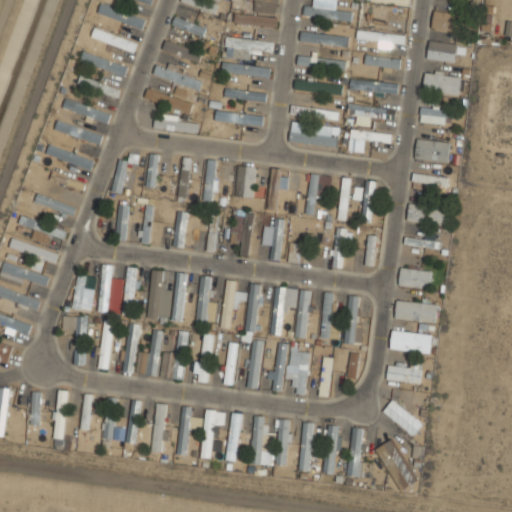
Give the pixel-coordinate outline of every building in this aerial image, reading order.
[(180,0),(180,1),(215,14),(219,4),(208,0),(180,0)] [(279,13),(279,0),(254,0),(254,12),(279,13)] [(147,18),(100,3),(97,14),(144,28),(147,18)] [(352,21),(353,10),(304,5),(303,16),(352,21)] [(433,28),(457,29),(457,13),(433,12),(433,28)] [(234,25),(277,25),(277,15),(234,15),(234,25)] [(172,25),(207,37),(210,29),(175,16),(172,25)] [(89,35),(135,51),(139,40),(93,25),(89,35)] [(406,35),(357,29),(356,40),(384,43),(382,56),(395,57),(396,46),(404,47),(406,35)] [(349,36),(301,31),(300,41),(348,47),(349,36)] [(274,41),(227,36),(225,57),(249,59),(250,49),(273,52),(274,41)] [(203,53),(165,40),(162,49),(200,62),(203,53)] [(427,59),(454,60),(456,42),(428,41),(427,59)] [(119,97),(128,65),(83,51),(79,61),(124,74),(120,85),(80,73),(77,84),(119,97)] [(297,65),(346,70),(347,60),(298,55),(297,65)] [(364,64),(399,68),(400,58),(365,55),(364,64)] [(270,77),(271,66),(222,62),(221,73),(270,77)] [(168,68),(168,67),(156,64),(153,76),(201,89),(204,78),(168,68)] [(423,91),(460,94),(462,75),(425,72),(423,91)] [(294,88),(342,96),(344,86),(296,78),(294,88)] [(400,92),(400,81),(349,81),(349,92),(400,92)] [(193,102),(148,86),(145,97),(189,113),(193,102)] [(224,99),(268,101),(268,90),(224,89),(224,99)] [(62,108),(108,125),(112,113),(67,96),(62,108)] [(292,105),(291,116),(340,121),(341,111),(321,109),(322,99),(302,97),(301,106),(292,105)] [(394,121),(395,109),(353,103),(351,115),(394,121)] [(450,121),(456,122),(457,111),(422,106),(419,121),(449,125),(450,121)] [(264,126),(265,115),(216,110),(215,121),(264,126)] [(196,134),(198,120),(156,114),(154,127),(196,134)] [(54,130),(101,144),(104,133),(57,120),(54,130)] [(289,141),(337,146),(339,127),(291,121),(289,141)] [(392,142),(392,131),(355,131),(355,142),(392,142)] [(448,161),(449,141),(416,140),(416,160),(448,161)] [(95,161),(50,143),(46,153),(91,171),(95,161)] [(128,163),(137,164),(139,155),(130,153),(128,163)] [(159,154),(149,153),(147,187),(157,188),(159,154)] [(181,200),(189,200),(189,157),(181,157),(181,200)] [(111,191),(120,193),(129,161),(120,159),(111,191)] [(214,201),(218,160),(207,159),(203,200),(214,201)] [(255,166),(237,166),(237,197),(255,197),(255,166)] [(282,169),(272,167),(267,209),(278,210),(280,188),(287,189),(288,177),(281,176),(282,169)] [(86,183),(54,171),(51,178),(83,190),(86,183)] [(451,177),(413,172),(412,181),(450,186),(451,177)] [(331,176),(311,173),(305,213),(314,214),(317,195),(328,197),(331,176)] [(338,219),(348,220),(352,178),(342,177),(338,219)] [(369,222),(377,181),(368,180),(360,220),(369,222)] [(361,200),(363,189),(354,187),(352,198),(361,200)] [(34,201),(73,217),(77,208),(38,192),(34,201)] [(149,244),(155,203),(145,202),(139,242),(149,244)] [(452,208),(409,202),(407,221),(450,226),(452,208)] [(126,240),(129,205),(118,204),(115,240),(126,240)] [(182,248),(189,212),(179,210),(171,246),(182,248)] [(255,213),(245,212),(239,255),(250,257),(255,213)] [(31,237),(53,245),(56,237),(64,240),(67,231),(22,214),(18,225),(33,230),(31,237)] [(209,251),(217,251),(217,215),(209,215),(209,251)] [(284,218),(275,216),(270,258),(279,259),(284,218)] [(333,266),(343,267),(347,228),(336,227),(333,266)] [(197,240),(207,241),(207,250),(215,250),(216,232),(197,231),(197,240)] [(405,238),(405,247),(439,247),(439,231),(425,231),(425,238),(405,238)] [(303,243),(290,243),(290,263),(312,263),(312,234),(303,234),(303,243)] [(379,236),(369,234),(364,264),(374,266),(379,236)] [(59,251),(12,238),(9,248),(56,262),(59,251)] [(41,271),(44,259),(33,257),(30,268),(41,271)] [(0,273),(0,279),(14,283),(16,276),(48,286),(51,276),(4,261),(0,273)] [(97,311),(108,312),(114,265),(103,264),(97,311)] [(136,315),(136,266),(124,266),(124,315),(136,315)] [(399,285),(430,288),(432,270),(401,267),(399,285)] [(170,271),(151,270),(148,319),(167,320),(170,271)] [(187,273),(176,272),(171,320),(182,321),(187,273)] [(85,274),(75,273),(74,308),(84,309),(85,274)] [(209,301),(210,276),(199,275),(197,323),(217,324),(218,301),(209,301)] [(221,327),(233,328),(236,280),(225,279),(221,327)] [(249,283),(245,334),(256,334),(258,305),(263,306),(265,284),(249,283)] [(0,297),(39,309),(43,299),(0,286),(0,297)] [(282,335),(283,306),(295,307),(296,288),(274,287),(272,334),(282,335)] [(295,337),(305,338),(310,290),(299,289),(295,337)] [(335,292),(325,291),(320,338),(330,339),(335,292)] [(344,343),(357,344),(361,296),(349,295),(344,343)] [(435,323),(437,304),(397,300),(395,318),(435,323)] [(0,326),(30,335),(34,323),(0,313),(0,326)] [(75,330),(74,364),(84,365),(87,316),(63,314),(62,329),(75,330)] [(108,369),(115,320),(104,319),(97,367),(108,369)] [(122,371),(133,372),(139,324),(128,322),(122,371)] [(355,344),(361,345),(363,328),(357,327),(355,344)] [(157,376),(163,331),(152,329),(149,353),(140,351),(137,373),(157,376)] [(183,379),(189,332),(178,330),(175,353),(165,352),(161,376),(183,379)] [(427,350),(429,335),(393,331),(391,346),(427,350)] [(209,382),(213,334),(201,333),(197,381),(209,382)] [(13,344),(0,340),(0,358),(9,361),(13,344)] [(244,386),(255,388),(265,342),(254,340),(244,386)] [(239,343),(229,341),(222,383),(232,385),(239,343)] [(270,390),(282,391),(288,343),(277,342),(270,390)] [(307,352),(296,352),(296,394),(307,394),(307,352)] [(349,377),(358,377),(358,352),(349,352),(349,377)] [(317,394),(326,396),(334,358),(325,357),(317,394)] [(388,367),(388,382),(422,382),(422,359),(409,359),(409,367),(388,367)] [(0,435),(5,436),(9,387),(0,386),(0,435)] [(54,438),(65,438),(68,390),(58,389),(54,438)] [(31,425),(42,425),(42,392),(31,392),(31,425)] [(91,394),(82,394),(82,429),(91,429),(91,394)] [(116,397),(107,397),(105,439),(114,439),(116,397)] [(126,441),(135,443),(141,400),(132,399),(126,441)] [(423,423),(392,400),(383,412),(414,435),(423,423)] [(163,452),(167,404),(156,403),(151,451),(163,452)] [(186,454),(192,406),(182,405),(177,453),(186,454)] [(201,457),(213,458),(217,410),(205,408),(201,457)] [(237,461),(242,413),(231,412),(226,460),(237,461)] [(264,416),(254,415),(251,464),(262,465),(264,416)] [(277,465),(289,465),(289,419),(277,419),(277,465)] [(309,471),(314,423),(303,422),(298,470),(309,471)] [(323,473),(333,473),(337,425),(327,424),(323,473)] [(124,441),(126,428),(115,426),(113,439),(124,441)] [(362,476),(362,427),(349,427),(349,476),(362,476)] [(400,490),(417,481),(393,438),(377,447),(400,490)]
